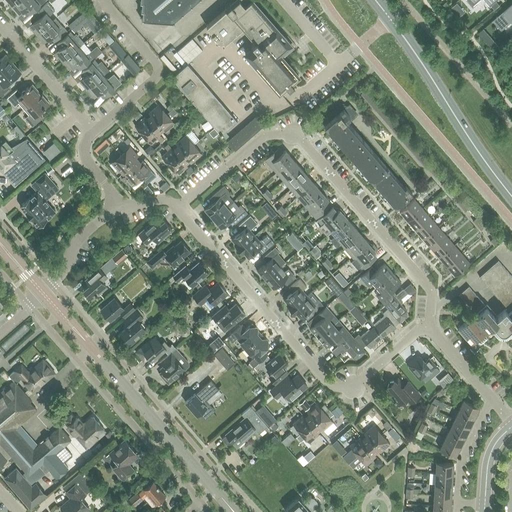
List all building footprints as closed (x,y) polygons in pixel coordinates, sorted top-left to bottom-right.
[(19,0),(12,6),(19,15),(28,8),(32,12),(46,0),(45,0),(19,0)] [(141,0),(141,2),(140,2),(142,3),(142,10),(141,10),(141,11),(143,11),(142,19),(141,19),(141,20),(174,22),(174,21),(173,21),(174,13),(183,14),(183,13),(182,13),(183,5),(192,6),(191,5),(191,0),(141,0)] [(226,8),(206,26),(223,44),(238,31),(242,27),(247,33),(248,34),(250,37),(251,38),(254,41),(252,44),(251,44),(252,44),(253,45),(245,53),(260,70),(266,77),(267,79),(270,82),(279,92),(287,86),(289,89),(294,85),(291,82),(299,76),(284,59),(283,57),(280,54),(285,49),(286,51),(288,49),(290,48),(288,46),(291,44),(252,0),(235,0),(231,4),(230,3),(225,7),(226,8)] [(496,1),(491,6),(494,9),(499,5),(496,1)] [(29,26),(36,34),(53,20),(49,16),(55,10),(47,2),(44,5),(33,14),(37,18),(29,26)] [(511,21),(511,3),(493,21),(502,31),(511,21)] [(80,21),(71,29),(74,33),(88,21),(97,31),(103,26),(91,12),(90,13),(80,21)] [(77,18),(68,26),(71,29),(80,21),(77,18)] [(57,25),(53,20),(36,34),(44,43),(52,36),(56,40),(67,31),(59,23),(57,25)] [(472,20),(465,26),(469,31),(473,27),(476,25),(472,20)] [(55,53),(62,61),(83,43),(76,35),(74,36),(70,32),(59,41),(63,45),(55,53)] [(191,38),(177,51),(177,52),(187,64),(202,51),(192,39),(191,38)] [(115,41),(109,46),(115,53),(121,47),(115,41)] [(83,43),(62,61),(70,70),(78,62),(82,67),(93,58),(94,56),(95,57),(99,54),(102,52),(96,46),(90,51),(83,43)] [(159,58),(174,75),(186,64),(171,47),(159,58)] [(0,74),(12,64),(5,56),(0,59),(0,74)] [(87,89),(103,75),(108,70),(100,61),(98,64),(94,60),(84,69),(88,73),(79,81),(87,89)] [(12,64),(0,74),(0,81),(1,83),(0,83),(0,94),(1,97),(11,89),(7,84),(20,73),(12,64)] [(174,75),(171,78),(187,96),(191,100),(220,134),(221,135),(223,133),(237,121),(234,117),(229,112),(187,64),(186,64),(174,75)] [(135,65),(131,69),(135,73),(139,69),(135,65)] [(107,80),(103,75),(87,89),(94,98),(103,91),(106,95),(117,86),(120,83),(114,75),(107,80)] [(18,102),(24,109),(40,94),(38,93),(39,92),(32,84),(21,94),(17,89),(7,98),(14,106),(18,102)] [(365,90),(361,94),(426,169),(427,168),(435,177),(438,174),(365,90)] [(40,94),(24,109),(29,115),(25,118),(32,126),(42,118),(38,113),(49,103),(42,95),(41,96),(40,94)] [(187,96),(179,103),(182,107),(191,100),(187,96)] [(151,115),(148,117),(155,124),(167,114),(158,104),(149,113),(151,115)] [(347,106),(346,106),(324,125),(396,207),(412,193),(406,186),(404,187),(348,123),(356,116),(347,106)] [(167,114),(155,124),(161,131),(163,130),(168,136),(172,132),(168,128),(175,123),(170,118),(177,112),(173,108),(169,112),(167,114)] [(137,112),(132,117),(135,121),(141,117),(137,112)] [(227,141),(235,150),(265,124),(257,115),(242,127),(227,141)] [(135,125),(143,134),(155,124),(148,117),(146,119),(144,117),(135,125)] [(208,121),(201,126),(206,132),(212,127),(208,121)] [(159,133),(161,131),(155,124),(143,134),(151,144),(157,139),(160,142),(164,139),(160,135),(161,135),(159,133)] [(26,126),(21,130),(27,137),(32,132),(26,126)] [(215,128),(209,132),(213,137),(219,132),(215,128)] [(177,145),(175,147),(182,155),(194,144),(185,135),(176,143),(177,145)] [(1,144),(0,144),(0,167),(0,168),(15,185),(45,159),(27,138),(14,149),(5,140),(1,144)] [(106,139),(94,150),(98,155),(110,144),(106,139)] [(54,143),(48,148),(54,156),(60,151),(54,143)] [(170,165),(182,155),(175,147),(173,149),(171,147),(168,144),(165,147),(168,151),(162,156),(170,165)] [(194,144),(182,155),(188,162),(190,160),(192,162),(202,153),(194,144)] [(227,145),(221,150),(225,155),(231,150),(227,145)] [(122,152),(120,154),(131,166),(138,160),(136,157),(138,156),(129,146),(122,152)] [(265,159),(276,173),(293,158),(285,150),(283,152),(279,147),(265,159)] [(122,170),(123,172),(131,166),(120,154),(111,162),(119,172),(122,170)] [(182,155),(170,165),(178,174),(187,166),(186,164),(188,162),(182,155)] [(276,173),(283,181),(300,167),(293,158),(276,173)] [(138,160),(131,166),(141,178),(150,170),(142,160),(140,162),(138,160)] [(50,165),(45,169),(49,174),(54,170),(50,165)] [(131,166),(123,172),(125,175),(123,176),(132,186),(141,178),(131,166)] [(191,167),(185,172),(188,175),(194,170),(191,167)] [(283,181),(290,189),(307,175),(300,167),(283,181)] [(237,172),(232,175),(237,181),(241,177),(237,172)] [(37,191),(30,198),(29,198),(20,206),(26,213),(25,213),(27,215),(26,215),(27,215),(28,215),(30,218),(29,218),(30,219),(32,221),(32,220),(38,227),(48,219),(47,218),(55,212),(45,200),(50,196),(46,192),(55,185),(45,173),(35,181),(43,189),(39,193),(37,191)] [(290,189),(297,197),(314,183),(307,175),(290,189)] [(166,181),(160,186),(163,190),(170,185),(166,181)] [(297,197),(305,205),(321,191),(314,183),(297,197)] [(153,192),(147,185),(143,188),(149,195),(153,192)] [(212,219),(234,201),(229,195),(231,193),(224,185),(212,196),(216,200),(205,210),(212,219)] [(321,191),(305,205),(316,218),(330,206),(326,202),(328,200),(321,191)] [(399,211),(408,221),(422,208),(414,199),(399,211)] [(238,206),(234,201),(212,219),(220,228),(231,219),(235,223),(247,213),(240,205),(238,206)] [(265,201),(261,205),(271,217),(276,213),(265,201)] [(326,235),(330,232),(347,218),(344,215),(344,214),(339,209),(337,211),(334,208),(333,207),(323,215),(319,219),(321,221),(323,223),(323,224),(319,227),(326,235)] [(408,221),(416,230),(430,218),(422,208),(408,221)] [(234,244),(239,249),(255,235),(250,230),(257,223),(250,215),(238,226),(242,230),(232,239),(235,243),(234,244)] [(330,240),(333,244),(354,226),(347,218),(330,232),(334,237),(330,240)] [(416,230),(423,239),(438,227),(430,218),(416,230)] [(158,242),(172,230),(164,221),(155,228),(151,223),(139,234),(147,243),(153,237),(158,242)] [(341,244),(345,248),(361,234),(354,226),(333,244),(336,247),(341,244)] [(423,239),(431,248),(446,236),(438,227),(423,239)] [(255,235),(239,249),(243,254),(244,253),(247,257),(258,248),(262,253),(274,242),(267,234),(259,241),(255,235)] [(345,248),(352,256),(368,242),(361,234),(345,248)] [(431,248),(439,257),(454,245),(446,236),(431,248)] [(151,268),(158,261),(160,263),(169,264),(171,262),(173,265),(190,251),(181,240),(166,253),(162,249),(146,262),(151,268)] [(375,246),(373,248),(368,242),(352,256),(354,259),(351,262),(357,269),(360,266),(363,269),(377,257),(373,253),(375,251),(377,249),(375,246)] [(128,243),(123,247),(128,252),(132,248),(128,243)] [(314,246),(309,251),(316,258),(318,256),(320,255),(320,249),(316,244),(314,246)] [(439,257),(447,266),(462,254),(454,245),(439,257)] [(267,262),(258,270),(261,273),(261,275),(265,279),(280,266),(285,262),(277,252),(279,251),(275,247),(272,249),(263,257),(267,262)] [(122,248),(112,257),(117,262),(127,254),(122,248)] [(462,254),(447,266),(456,276),(470,263),(462,254)] [(505,334),(506,334),(507,333),(508,333),(511,329),(511,276),(498,260),(479,276),(507,308),(496,318),(468,286),(459,294),(475,313),(457,329),(471,344),(478,338),(481,342),(488,336),(485,332),(491,327),(495,332),(496,332),(498,333),(499,334),(500,334),(501,334),(502,335),(503,335),(505,334)] [(202,265),(201,265),(198,262),(189,270),(185,265),(173,276),(178,282),(184,276),(193,287),(195,285),(198,282),(208,273),(205,270),(205,269),(206,269),(206,268),(206,267),(206,266),(205,266),(205,265),(204,265),(203,265),(202,265)] [(371,282),(375,287),(393,273),(384,263),(376,271),(372,266),(360,276),(368,285),(371,282)] [(280,266),(265,279),(269,284),(270,284),(273,288),(282,280),(286,285),(295,277),(288,268),(285,272),(280,266)] [(102,282),(107,277),(99,268),(85,280),(89,284),(83,290),(92,299),(106,287),(102,282)] [(376,295),(384,305),(396,294),(392,290),(401,282),(393,273),(375,287),(380,292),(376,295)] [(287,304),(291,309),(307,296),(302,290),(306,286),(299,278),(290,286),(294,291),(284,300),(288,304),(287,304)] [(344,278),(339,282),(343,287),(348,283),(344,278)] [(208,298),(214,305),(216,304),(220,301),(227,294),(218,282),(209,290),(205,285),(193,295),(201,304),(208,298)] [(339,286),(335,290),(339,295),(342,291),(343,291),(339,286)] [(343,291),(348,297),(353,292),(348,287),(343,291)] [(384,305),(388,308),(397,318),(396,318),(399,322),(406,316),(407,310),(398,301),(407,293),(403,288),(396,294),(384,305)] [(339,295),(337,296),(341,301),(347,296),(342,291),(339,295)] [(307,296),(291,309),(295,314),(296,314),(300,318),(304,314),(308,318),(314,313),(323,305),(316,297),(311,292),(307,296)] [(124,317),(134,308),(130,303),(123,309),(114,298),(100,310),(110,321),(120,312),(124,317)] [(217,324),(224,332),(228,328),(245,314),(236,303),(229,309),(225,305),(224,305),(220,308),(212,316),(218,323),(217,324)] [(309,328),(318,338),(338,320),(334,315),(326,306),(316,314),(320,319),(309,328)] [(185,307),(178,309),(180,315),(187,313),(185,307)] [(356,307),(351,311),(362,323),(366,319),(356,307)] [(375,326),(374,327),(382,336),(390,329),(395,326),(399,322),(396,318),(397,318),(388,308),(383,312),(384,315),(379,319),(380,321),(375,326)] [(120,332),(129,343),(145,329),(138,321),(143,317),(135,309),(123,320),(128,326),(120,332)] [(338,320),(318,338),(326,347),(337,338),(341,343),(350,334),(342,325),(338,320)] [(180,328),(179,332),(182,335),(186,336),(190,333),(190,328),(187,325),(183,325),(180,328)] [(236,338),(245,348),(261,334),(257,330),(257,328),(256,327),(248,326),(245,329),(241,325),(227,337),(232,342),(236,338)] [(358,333),(353,338),(362,348),(367,344),(370,347),(382,336),(374,327),(367,332),(366,331),(360,335),(358,333)] [(261,334),(245,348),(253,358),(249,362),(254,367),(268,355),(264,350),(267,347),(267,340),(266,338),(264,338),(261,334)] [(341,343),(332,351),(336,355),(343,349),(345,351),(347,350),(352,356),(353,357),(358,357),(360,356),(365,351),(362,348),(353,338),(350,334),(341,343)] [(137,352),(141,356),(144,360),(148,356),(152,360),(164,350),(168,346),(164,342),(161,343),(155,336),(137,352)] [(218,336),(206,346),(212,353),(224,343),(218,336)] [(168,346),(164,350),(168,355),(173,350),(169,346),(168,346)] [(168,355),(166,356),(160,361),(164,365),(160,369),(162,371),(160,373),(168,383),(190,364),(176,347),(173,350),(168,355)] [(222,347),(214,354),(227,369),(235,362),(222,347)] [(288,363),(281,356),(279,353),(265,365),(273,373),(269,377),(275,384),(286,375),(281,369),(288,363)] [(420,379),(423,379),(437,367),(429,358),(425,362),(420,356),(418,356),(408,364),(408,366),(420,379)] [(15,370),(9,375),(8,376),(12,380),(0,391),(0,464),(11,455),(28,475),(40,465),(41,468),(45,473),(49,470),(56,478),(68,468),(66,465),(64,463),(72,456),(63,446),(70,439),(67,436),(59,427),(49,436),(38,445),(29,436),(19,424),(36,410),(29,401),(30,400),(27,397),(32,392),(33,392),(54,373),(43,359),(28,372),(21,364),(15,370)] [(283,392),(290,400),(307,385),(297,375),(288,383),(284,379),(270,390),(277,397),(283,392)] [(397,380),(396,380),(395,381),(393,380),(389,380),(388,381),(387,385),(388,387),(385,389),(398,404),(406,398),(410,402),(419,394),(408,382),(403,386),(400,381),(399,380),(398,380),(397,379),(397,380)] [(195,394),(186,402),(196,415),(197,416),(199,414),(204,420),(215,411),(205,399),(218,388),(212,380),(195,394)] [(305,399),(299,404),(304,410),(310,405),(305,399)] [(464,399),(459,410),(474,417),(479,407),(464,399)] [(309,413),(307,415),(313,422),(328,409),(324,404),(321,407),(317,403),(307,411),(309,413)] [(258,434),(267,426),(250,406),(241,414),(245,418),(221,439),(224,442),(225,443),(226,443),(227,444),(228,444),(230,444),(231,443),(232,443),(239,436),(242,439),(254,429),(258,434)] [(337,406),(331,411),(336,417),(342,412),(337,406)] [(328,409),(313,422),(319,430),(321,428),(323,430),(333,421),(329,417),(333,414),(328,409)] [(459,410),(454,419),(469,427),(474,417),(459,410)] [(72,414),(63,422),(67,426),(74,434),(73,435),(74,436),(76,439),(79,436),(96,421),(93,416),(83,425),(77,418),(76,419),(72,414)] [(293,424),(301,433),(313,422),(307,415),(304,417),(303,415),(293,424)] [(269,417),(264,421),(268,426),(274,422),(269,417)] [(454,419),(449,429),(465,436),(469,427),(454,419)] [(387,420),(382,424),(387,429),(391,426),(387,420)] [(96,421),(79,436),(87,445),(104,429),(96,421)] [(301,433),(296,437),(300,442),(305,438),(309,442),(319,434),(317,432),(319,430),(313,422),(301,433)] [(274,423),(269,427),(273,432),(278,427),(274,423)] [(366,435),(363,437),(370,445),(382,434),(374,425),(364,433),(366,435)] [(393,428),(388,432),(396,441),(401,437),(401,436),(393,428)] [(449,429),(445,439),(460,446),(465,436),(449,429)] [(110,430),(105,435),(110,441),(115,437),(110,430)] [(382,434),(370,445),(376,452),(378,450),(380,452),(390,443),(382,434)] [(274,436),(268,442),(272,446),(279,441),(274,436)] [(350,446),(358,455),(370,445),(363,437),(361,439),(359,437),(356,440),(350,446)] [(460,446),(445,439),(440,449),(455,456),(460,446)] [(341,446),(336,440),(331,444),(336,450),(341,446)] [(113,468),(123,479),(133,470),(128,464),(139,454),(136,457),(132,453),(134,451),(125,441),(110,454),(118,464),(113,468)] [(370,445),(358,455),(366,464),(376,456),(374,454),(376,452),(370,445)] [(345,453),(341,456),(347,462),(352,457),(348,452),(347,454),(345,453)] [(301,455),(297,459),(303,466),(308,462),(301,455)] [(379,459),(374,463),(378,468),(383,464),(379,459)] [(436,462),(435,473),(452,474),(453,463),(436,462)] [(4,478),(29,509),(45,495),(35,483),(31,486),(16,468),(4,478)] [(79,473),(62,487),(66,491),(66,492),(71,498),(62,505),(66,509),(64,510),(65,511),(84,511),(89,509),(80,499),(85,494),(92,488),(88,483),(91,481),(83,471),(80,474),(79,473)] [(435,473),(435,484),(452,485),(452,474),(435,473)] [(156,504),(165,496),(152,481),(138,494),(136,492),(127,500),(133,507),(147,494),(156,504)] [(435,484),(434,495),(451,496),(452,485),(435,484)] [(434,495),(433,505),(450,506),(451,496),(434,495)] [(303,504),(298,498),(284,510),(285,511),(310,511),(316,506),(317,504),(316,502),(314,498),(312,498),(309,498),(303,504)]
